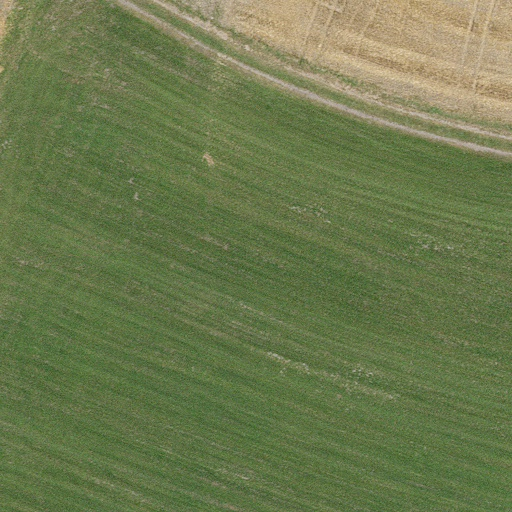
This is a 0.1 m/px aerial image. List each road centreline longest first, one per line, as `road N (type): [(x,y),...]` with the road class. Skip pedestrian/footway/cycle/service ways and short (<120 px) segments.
road 1 (track): [(123,0),(262,75),(401,131),(511,155)]
road 2 (track): [(0,127),(43,25),(76,0)]
